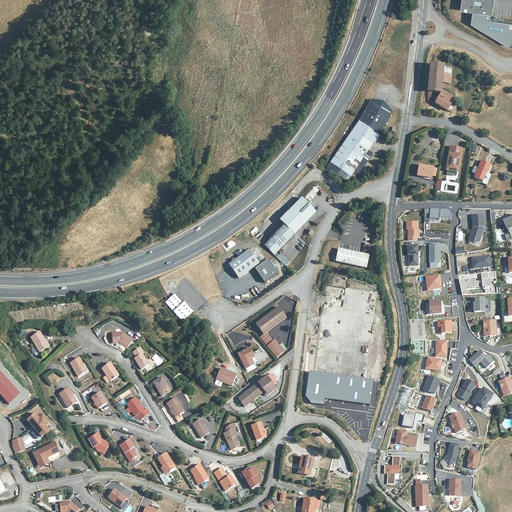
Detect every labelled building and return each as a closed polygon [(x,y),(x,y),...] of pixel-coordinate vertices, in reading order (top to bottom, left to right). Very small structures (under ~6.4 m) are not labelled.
[(511,45),(511,22),(490,20),(490,14),(492,14),(493,0),(461,0),(460,11),(469,12),(471,23),(509,46),(511,45)] [(443,66),(430,65),(429,84),(428,92),(431,92),(441,93),(441,94),(435,104),(442,108),(446,111),(447,110),(450,104),(454,98),(441,90),(442,82),(442,74),(443,66)] [(452,74),(442,74),(442,82),(451,82),(452,74)] [(365,112),(385,127),(393,114),(371,101),(365,112)] [(382,133),(385,127),(365,112),(334,161),(354,174),(356,172),(358,169),(370,151),(382,133)] [(463,149),(450,147),(447,169),(448,171),(458,172),(459,171),(463,149)] [(374,153),(370,151),(358,169),(361,172),(374,153)] [(481,161),(475,177),(483,181),(487,172),(488,172),(491,165),(481,161)] [(425,176),(432,177),(434,168),(419,165),(417,176),(425,177),(425,176)] [(445,190),(454,192),(455,186),(446,184),(445,190)] [(303,198),(282,222),(295,235),(317,211),(303,198)] [(450,219),(452,213),(449,210),(433,208),(424,209),(424,223),(429,223),(429,219),(439,220),(439,218),(450,219)] [(482,215),(472,216),(473,229),(472,231),(471,231),(469,238),(479,242),(483,230),(482,227),(483,227),(482,215)] [(511,239),(511,238),(511,216),(503,221),(511,239)] [(264,236),(260,240),(276,256),(295,235),(282,222),(272,233),(276,236),(271,242),(264,236)] [(417,222),(406,222),(406,230),(408,230),(408,241),(417,241),(417,237),(419,237),(419,229),(417,229),(417,222)] [(439,243),(429,243),(429,263),(439,263),(439,243)] [(417,246),(407,246),(407,266),(417,266),(417,246)] [(250,249),(229,263),(238,277),(254,267),(265,282),(279,273),(269,259),(261,265),(250,249)] [(368,256),(338,249),(336,261),(365,267),(368,256)] [(278,258),(287,267),(292,261),(283,253),(278,258)] [(488,256),(471,258),(472,269),(490,267),(488,256)] [(496,278),(495,272),(481,273),(481,282),(482,287),(484,287),(484,288),(491,288),(490,279),(496,278)] [(425,277),(427,288),(433,287),(433,290),(441,289),(439,275),(425,277)] [(482,289),(482,287),(481,282),(475,282),(475,279),(458,280),(459,284),(462,284),(462,288),(460,288),(462,295),(467,295),(466,290),(474,289),(474,288),(478,287),(478,289),(482,289)] [(174,295),(165,304),(182,322),(194,312),(186,303),(184,304),(174,295)] [(474,312),(484,312),(484,301),(483,299),(472,299),(472,304),(473,304),(474,308),(474,312)] [(436,314),(444,313),(444,306),(439,306),(439,301),(429,301),(430,314),(436,314)] [(261,335),(276,357),(282,353),(275,340),(272,341),(266,332),(288,318),(280,308),(257,323),(264,334),(261,335)] [(452,333),(451,321),(437,322),(437,327),(441,326),(441,333),(452,333)] [(495,321),(483,321),(484,329),(485,329),(486,336),(496,336),(495,321)] [(40,333),(31,339),(39,352),(49,345),(46,340),(45,341),(40,333)] [(122,334),(112,335),(113,344),(119,343),(127,349),(132,342),(122,334)] [(274,358),(276,357),(261,335),(260,336),(274,358)] [(436,341),(435,354),(438,354),(438,357),(446,357),(446,341),(436,341)] [(139,348),(131,354),(141,369),(148,365),(141,354),(142,353),(139,348)] [(254,367),(251,361),(250,358),(253,356),(250,350),(239,357),(247,372),(254,367)] [(468,359),(474,366),(480,362),(485,368),(493,362),(487,355),(485,357),(479,350),(468,359)] [(425,368),(439,371),(441,360),(427,357),(425,368)] [(69,365),(76,378),(84,373),(80,365),(78,360),(69,365)] [(108,365),(100,370),(108,385),(117,380),(108,365)] [(221,367),(216,378),(232,385),(237,375),(221,367)] [(0,372),(0,371),(0,393),(10,404),(21,393),(0,372)] [(369,405),(373,381),(309,372),(306,396),(311,403),(324,405),(325,398),(369,405)] [(439,381),(428,376),(423,389),(434,394),(439,381)] [(245,407),(264,393),(266,391),(269,395),(276,389),(266,377),(238,399),(245,407)] [(511,385),(509,378),(499,382),(502,389),(503,389),(506,396),(511,393),(511,385)] [(467,379),(462,387),(463,388),(458,395),(466,401),(476,386),(467,379)] [(160,380),(152,385),(160,399),(168,393),(160,380)] [(483,388),(472,403),(482,410),(486,405),(493,395),(483,388)] [(66,390),(57,395),(66,409),(75,404),(66,390)] [(99,394),(90,399),(96,411),(106,405),(99,394)] [(422,408),(431,411),(435,399),(426,396),(422,408)] [(133,401),(124,406),(134,424),(144,419),(133,401)] [(174,401),(165,407),(173,420),(183,415),(174,401)] [(482,410),(472,403),(469,408),(483,415),(488,408),(486,405),(482,410)] [(454,428),(456,433),(466,429),(459,412),(449,417),(452,423),(454,428)] [(413,424),(421,426),(425,415),(417,413),(413,424)] [(412,428),(415,416),(405,414),(402,425),(412,428)] [(42,436),(46,432),(32,417),(24,424),(32,433),(35,436),(38,439),(42,436)] [(199,421),(190,426),(199,441),(207,436),(199,421)] [(260,423),(250,427),(257,442),(266,437),(260,423)] [(417,438),(405,436),(406,431),(397,430),(395,443),(415,446),(417,438)] [(229,451),(234,449),(233,447),(236,446),(233,438),(234,438),(231,431),(222,435),(229,451)] [(325,432),(321,436),(329,444),(333,441),(325,432)] [(97,437),(89,442),(93,449),(96,448),(99,452),(98,454),(104,457),(108,448),(105,446),(106,445),(101,442),(97,437)] [(59,452),(52,439),(39,446),(42,450),(33,454),(38,465),(45,462),(44,460),(46,459),(59,452)] [(127,463),(132,460),(136,458),(131,450),(133,448),(129,441),(118,448),(127,463)] [(455,461),(459,444),(450,442),(447,456),(444,458),(449,466),(455,461)] [(480,453),(470,451),(468,459),(469,460),(468,462),(467,467),(476,469),(480,453)] [(61,457),(59,452),(46,459),(48,463),(61,457)] [(159,470),(162,475),(166,473),(167,475),(174,471),(165,456),(157,461),(161,469),(159,470)] [(395,474),(401,474),(401,466),(400,466),(400,457),(392,456),(392,466),(384,465),(384,473),(387,473),(387,484),(395,485),(395,474)] [(331,470),(333,459),(324,457),(321,468),(331,470)] [(308,478),(311,460),(299,458),(297,466),(296,466),(296,470),(297,470),(297,475),(303,476),(303,477),(308,478)] [(45,462),(38,465),(40,468),(49,464),(48,463),(46,459),(44,460),(45,462)] [(188,472),(192,480),(193,479),(197,486),(205,480),(197,467),(188,472)] [(251,489),(259,484),(257,480),(259,478),(256,473),(258,472),(255,468),(251,471),(250,468),(242,473),(251,489)] [(224,494),(233,489),(230,484),(232,483),(229,479),(226,481),(222,474),(214,478),(224,494)] [(450,480),(449,496),(460,496),(460,480),(450,480)] [(427,485),(415,486),(416,501),(419,501),(419,507),(428,506),(427,485)] [(127,499),(115,489),(108,497),(121,507),(127,499)] [(316,511),(318,502),(315,501),(315,500),(303,498),(300,511),(313,511),(313,510),(316,511)] [(270,501),(266,505),(269,510),(274,507),(270,501)] [(77,511),(79,510),(70,502),(59,503),(59,511),(64,511),(65,511),(77,511)] [(123,511),(131,511),(135,507),(130,503),(123,511)]
